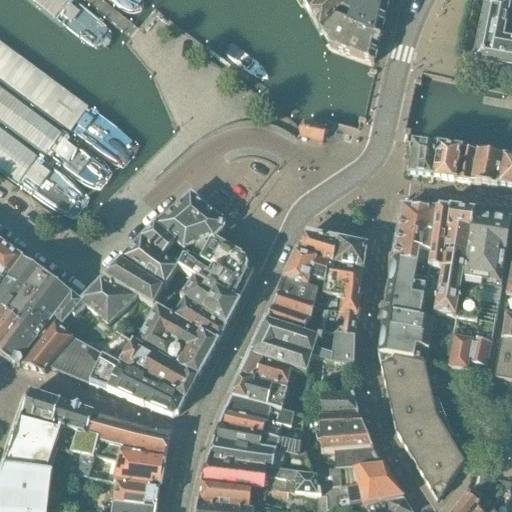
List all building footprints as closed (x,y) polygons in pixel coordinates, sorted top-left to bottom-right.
[(300,0),(309,15),(325,0),(300,0)] [(333,21),(341,12),(354,0),(325,0),(309,15),(320,32),(333,21)] [(381,41),(388,7),(378,0),(354,0),(341,12),(351,17),(348,27),(381,41)] [(511,40),(502,39),(510,0),(486,0),(474,60),(511,67),(511,40)] [(348,27),(333,21),(320,32),(330,49),(374,66),(374,65),(375,65),(381,41),(348,27)] [(326,130),(324,129),(303,124),(299,131),(300,138),(323,144),(326,130)] [(412,144),(412,145),(408,176),(432,179),(437,147),(412,144)] [(432,179),(456,183),(462,152),(437,147),(432,179)] [(456,183),(471,185),(476,154),(462,152),(456,183)] [(471,185),(498,189),(504,159),(476,154),(471,185)] [(498,189),(511,191),(511,159),(504,159),(498,189)] [(221,223),(212,216),(207,212),(208,211),(206,209),(205,209),(192,199),(192,198),(190,196),(180,208),(155,229),(183,251),(184,252),(213,240),(214,241),(216,239),(216,238),(221,233),(221,234),(223,232),(222,231),(224,224),(221,223)] [(438,212),(409,209),(403,208),(393,261),(416,264),(416,267),(417,268),(417,266),(429,268),(438,212)] [(438,212),(429,268),(429,269),(430,269),(441,271),(451,214),(438,212)] [(433,323),(434,317),(455,321),(457,311),(473,217),(451,214),(441,271),(440,282),(432,280),(430,291),(427,290),(426,290),(421,321),(433,323)] [(511,222),(473,217),(457,311),(455,321),(476,325),(484,285),(501,288),(511,222)] [(155,229),(143,242),(163,260),(172,250),(179,256),(183,251),(155,229)] [(309,234),(301,250),(298,257),(332,265),(337,240),(309,234)] [(363,272),(364,261),(366,250),(366,249),(366,246),(364,246),(337,240),(332,265),(363,272)] [(164,292),(179,271),(166,263),(163,260),(143,242),(121,265),(148,283),(163,291),(164,292)] [(179,271),(194,281),(238,307),(253,276),(250,266),(211,244),(198,249),(193,258),(188,255),(166,263),(179,271)] [(0,290),(23,261),(7,250),(0,245),(0,290)] [(285,284),(285,285),(304,291),(323,296),(332,265),(298,257),(295,263),(294,263),(287,278),(288,279),(285,284)] [(71,297),(23,261),(0,290),(0,356),(16,368),(17,367),(20,368),(23,364),(21,361),(53,320),(71,297)] [(422,364),(425,365),(432,324),(433,324),(433,323),(421,321),(426,290),(427,290),(430,269),(429,269),(429,268),(417,266),(417,268),(416,267),(416,264),(393,261),(386,295),(378,356),(394,359),(422,364)] [(154,308),(163,291),(148,283),(121,265),(105,281),(138,300),(153,309),(154,308)] [(357,321),(363,272),(332,265),(323,296),(328,298),(324,312),(324,313),(357,321)] [(511,271),(508,298),(501,340),(511,341),(511,271)] [(105,281),(82,304),(81,306),(83,308),(109,327),(138,300),(105,281)] [(194,281),(180,301),(181,301),(184,303),(225,330),(238,307),(194,281)] [(279,298),(279,299),(299,305),(324,312),(328,298),(323,296),(304,291),(285,285),(279,298)] [(82,304),(71,297),(53,320),(62,327),(71,317),(74,319),(83,308),(81,306),(82,304)] [(267,325),(267,326),(290,333),(318,342),(319,338),(320,333),(324,313),(324,312),(299,305),(279,299),(275,307),(273,312),(267,325)] [(216,346),(225,330),(184,303),(175,319),(216,346)] [(212,354),(216,346),(175,319),(174,319),(156,309),(138,345),(197,381),(201,373),(202,373),(212,354)] [(355,342),(357,321),(324,313),(320,333),(355,342)] [(49,370),(69,339),(62,334),(64,331),(56,326),(23,369),(32,371),(44,375),(49,370)] [(255,351),(251,360),(294,372),(307,376),(312,361),(318,342),(290,333),(267,326),(264,334),(263,333),(255,351)] [(353,371),(355,342),(320,333),(319,338),(318,342),(312,361),(332,367),(353,371)] [(116,335),(103,354),(121,365),(185,404),(190,395),(197,381),(138,345),(137,348),(133,346),(116,335)] [(452,338),(447,370),(469,373),(470,365),(486,368),(490,345),(452,338)] [(49,370),(89,386),(100,357),(69,339),(49,370)] [(499,399),(500,397),(502,382),(511,383),(511,341),(501,340),(491,397),(499,399)] [(423,368),(422,364),(394,359),(378,356),(378,357),(396,437),(436,420),(423,368)] [(178,417),(185,404),(121,365),(120,368),(100,357),(89,386),(172,420),(178,417)] [(251,360),(249,365),(242,380),(289,392),(294,372),(251,360)] [(232,401),(283,414),(289,392),(242,380),(241,380),(240,381),(241,382),(233,399),(232,401)] [(306,396),(319,396),(320,396),(322,386),(310,383),(306,396)] [(33,396),(28,398),(21,420),(53,429),(60,405),(33,396)] [(357,418),(352,398),(320,396),(320,418),(357,418)] [(232,401),(227,411),(226,414),(260,422),(283,427),(293,429),(295,417),(283,414),(232,401)] [(60,405),(53,429),(87,438),(94,415),(60,405)] [(226,414),(222,424),(221,428),(280,440),(283,427),(260,422),(226,414)] [(94,415),(87,438),(99,441),(93,460),(117,467),(121,457),(163,468),(165,457),(166,451),(168,445),(169,439),(153,434),(151,433),(94,415)] [(365,435),(357,418),(320,418),(321,437),(338,436),(365,435)] [(5,471),(51,477),(87,482),(93,460),(99,441),(87,438),(53,429),(21,420),(5,471)] [(396,437),(437,504),(463,466),(436,420),(396,437)] [(220,428),(215,442),(243,448),(275,453),(297,458),(298,455),(298,444),(280,440),(221,428),(220,428)] [(339,454),(372,452),(372,451),(365,435),(338,436),(321,437),(321,454),(334,454),(339,454)] [(298,455),(305,455),(310,455),(310,437),(299,438),(298,444),(298,455)] [(215,442),(210,457),(208,464),(242,469),(286,475),(313,479),(311,473),(305,455),(298,455),(297,458),(275,453),(243,448),(215,442)] [(382,468),(372,452),(339,454),(334,454),(335,471),(341,471),(382,468)] [(93,460),(87,482),(115,486),(159,492),(160,484),(163,468),(121,457),(117,467),(93,460)] [(208,464),(201,486),(235,489),(275,493),(321,498),(320,492),(318,492),(313,479),(286,475),(242,469),(208,464)] [(327,511),(333,511),(350,510),(370,507),(370,511),(410,511),(388,477),(382,468),(341,471),(335,471),(311,473),(313,479),(318,492),(320,492),(321,498),(327,499),(327,500),(327,511)] [(48,511),(51,477),(5,471),(0,488),(0,511),(48,511)] [(495,481),(480,478),(478,490),(492,493),(495,481)] [(500,491),(510,493),(511,491),(511,485),(502,483),(500,491)] [(155,511),(159,492),(115,486),(112,511),(155,511)] [(201,486),(200,495),(198,508),(251,511),(265,511),(267,498),(289,502),(290,499),(327,500),(327,499),(321,498),(275,493),(235,489),(201,486)] [(475,511),(477,511),(479,508),(465,498),(454,511),(475,511)]
